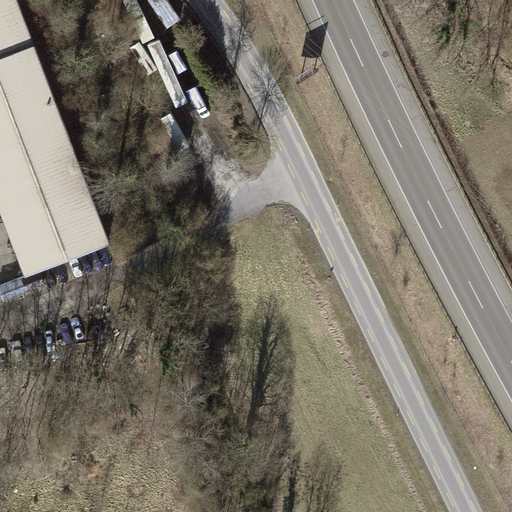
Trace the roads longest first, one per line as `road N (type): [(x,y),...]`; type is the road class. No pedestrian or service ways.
road 1 (primary): [(468,511),(307,166),(249,52),(212,0)]
road 2 (trunk): [(334,0),(511,368)]
